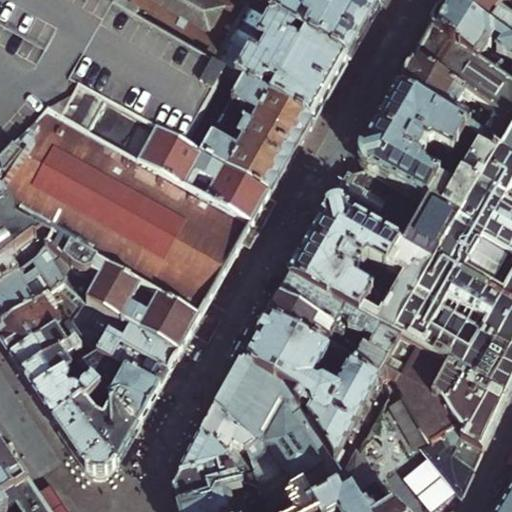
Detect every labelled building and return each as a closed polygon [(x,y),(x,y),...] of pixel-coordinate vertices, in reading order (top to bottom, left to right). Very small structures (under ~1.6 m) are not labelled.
[(64,130),(82,99),(202,167),(245,90),(136,28),(139,23),(98,0),(0,0),(0,176),(50,124),(64,130)] [(245,90),(312,129),(323,110),(340,81),(347,68),(252,15),(225,0),(98,0),(139,23),(136,28),(245,90)] [(260,0),(252,15),(347,68),(352,59),(355,53),(305,24),(263,0),(260,0)] [(305,24),(355,53),(368,30),(378,13),(356,0),(317,0),(319,1),(305,24)] [(356,0),(378,13),(385,0),(356,0)] [(453,0),(450,6),(511,50),(511,9),(499,0),(453,0)] [(511,0),(499,0),(511,9),(511,0)] [(444,17),(434,34),(511,88),(511,50),(450,6),(444,17)] [(426,49),(417,64),(511,127),(511,88),(434,34),(426,49)] [(409,78),(400,94),(468,135),(503,157),(511,142),(511,127),(417,64),(409,78)] [(202,167),(269,205),(281,183),(294,160),(303,144),(312,129),(245,90),(202,167)] [(468,135),(400,94),(391,109),(375,138),(363,159),(367,174),(428,207),(445,177),(461,187),(479,156),(462,146),(468,135)] [(62,132),(250,238),(260,219),(269,205),(202,167),(82,99),(64,130),(62,132)] [(77,262),(197,330),(226,279),(250,238),(62,132),(64,130),(50,124),(0,176),(0,270),(29,251),(37,246),(40,249),(49,243),(77,262)] [(511,142),(503,157),(468,135),(462,146),(479,156),(461,187),(445,177),(428,207),(367,174),(356,181),(351,178),(345,189),(339,199),(344,202),(342,216),(403,250),(389,275),(404,284),(386,316),(370,307),(361,324),(402,347),(451,375),(435,403),(466,438),(462,445),(484,456),(511,395),(511,142)] [(386,316),(404,284),(389,275),(403,250),(342,216),(327,220),(323,227),(311,250),(301,266),(291,285),(361,324),(370,307),(386,316)] [(89,305),(179,362),(188,346),(197,330),(77,262),(49,243),(40,249),(47,259),(72,275),(64,288),(64,289),(76,297),(89,305)] [(25,261),(32,256),(29,251),(0,270),(0,298),(0,299),(0,298),(0,292),(32,271),(25,261)] [(0,298),(0,299),(0,298),(0,332),(64,289),(64,288),(72,275),(47,259),(42,264),(32,271),(0,292),(0,298)] [(287,292),(280,304),(339,338),(344,330),(351,334),(348,338),(364,347),(365,345),(374,350),(370,356),(390,368),(402,347),(361,324),(291,285),(287,292)] [(64,289),(0,332),(0,342),(4,348),(13,362),(61,330),(50,314),(76,297),(64,289)] [(276,311),(269,324),(329,358),(353,371),(380,387),(390,368),(370,356),(339,338),(280,304),(276,311)] [(122,353),(169,380),(175,369),(179,362),(89,305),(75,326),(84,339),(95,357),(113,367),(122,353)] [(61,330),(13,362),(18,370),(24,379),(77,344),(84,339),(75,326),(73,322),(61,330)] [(329,358),(269,324),(262,336),(251,356),(244,369),(302,403),(298,409),(343,482),(357,459),(343,451),(380,387),(353,371),(339,397),(324,389),(317,389),(313,387),(329,358)] [(77,344),(24,379),(29,387),(36,397),(73,372),(67,364),(83,353),(77,344)] [(380,387),(385,389),(390,386),(397,390),(432,449),(423,455),(462,503),(471,485),(476,474),(454,462),(462,445),(466,438),(435,403),(451,375),(402,347),(390,368),(380,387)] [(113,367),(160,395),(166,384),(169,380),(122,353),(113,367)] [(104,397),(138,434),(155,405),(160,395),(113,367),(95,357),(77,369),(104,397)] [(73,372),(36,397),(46,412),(56,428),(73,416),(85,408),(86,409),(104,397),(77,369),(73,372)] [(302,403),(244,369),(236,383),(223,405),(217,418),(251,458),(246,463),(255,480),(262,495),(270,511),(278,511),(288,507),(306,496),(313,508),(347,488),(343,482),(298,409),(302,403)] [(73,416),(118,470),(123,460),(135,440),(138,434),(104,397),(86,409),(85,408),(73,416)] [(73,416),(56,428),(69,448),(89,477),(91,478),(93,480),(96,480),(98,480),(104,481),(108,479),(112,477),(115,474),(117,472),(118,470),(73,416)] [(251,458),(217,418),(210,430),(202,445),(228,463),(242,485),(255,480),(246,463),(251,458)] [(228,463),(202,445),(194,458),(182,480),(218,479),(221,485),(227,483),(230,490),(242,485),(228,463)] [(481,463),(484,456),(462,445),(454,462),(476,474),(481,463)] [(0,454),(0,511),(4,511),(1,509),(29,489),(20,476),(7,458),(3,452),(0,454)] [(357,459),(343,482),(347,488),(353,499),(376,484),(357,459)] [(218,479),(182,480),(178,486),(174,494),(178,507),(179,511),(193,511),(211,507),(208,498),(230,490),(227,483),(221,485),(218,479)] [(247,511),(244,502),(262,495),(255,480),(242,485),(230,490),(208,498),(211,507),(193,511),(247,511)] [(361,511),(353,499),(347,488),(313,508),(315,511),(361,511)] [(4,511),(43,511),(29,489),(1,509),(4,511)] [(511,511),(511,492),(510,496),(500,511),(511,511)] [(315,511),(313,508),(306,496),(288,507),(290,511),(315,511)]
